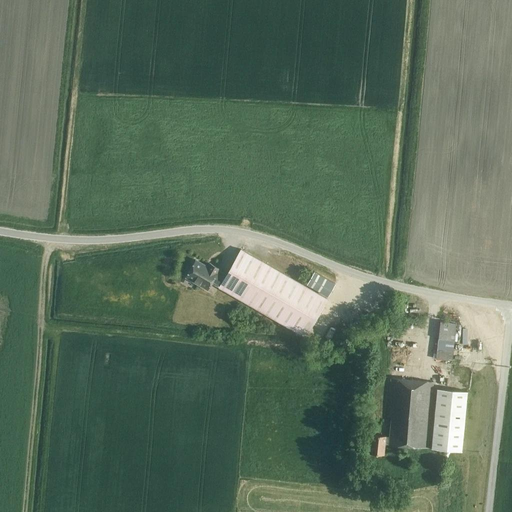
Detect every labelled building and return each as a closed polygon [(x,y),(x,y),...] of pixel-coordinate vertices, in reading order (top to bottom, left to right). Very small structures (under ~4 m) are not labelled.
[(305,337),(327,299),(241,249),(226,275),(218,271),(219,269),(210,263),(208,267),(196,260),(186,277),(207,290),(211,283),(219,287),(305,337)] [(335,284),(314,272),(307,284),(328,296),(335,284)] [(451,360),(454,340),(455,340),(457,323),(441,321),(438,338),(436,358),(451,360)] [(383,453),(384,443),(428,447),(435,381),(391,377),(388,415),(391,415),(389,436),(385,435),(385,434),(371,433),(370,452),(383,453)] [(438,387),(432,448),(462,450),(468,390),(438,387)] [(388,487),(395,493),(399,487),(392,482),(388,487)]
